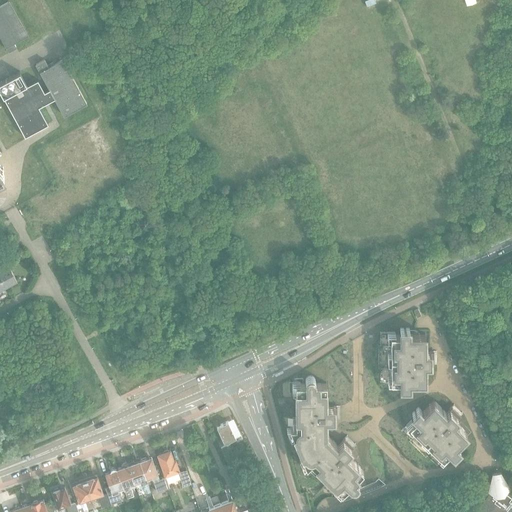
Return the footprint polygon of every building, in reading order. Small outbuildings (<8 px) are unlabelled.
[(18,11),(23,8),(18,0),(16,0),(13,2),(18,11)] [(22,40),(28,36),(9,1),(0,5),(0,34),(9,50),(24,42),(22,40)] [(19,71),(0,81),(0,90),(8,104),(25,136),(48,123),(38,106),(40,104),(54,97),(58,104),(64,114),(86,102),(62,58),(48,66),(44,58),(35,63),(39,72),(40,71),(49,88),(44,91),(37,79),(27,85),(19,71)] [(7,264),(0,267),(0,276),(5,286),(16,279),(7,264)] [(433,356),(433,352),(436,352),(436,351),(425,351),(425,347),(425,333),(409,334),(409,328),(400,328),(400,334),(395,334),(395,332),(387,332),(387,339),(390,339),(390,352),(387,352),(387,362),(390,362),(390,375),(387,375),(388,382),(395,382),(395,381),(400,381),(400,386),(409,386),(409,380),(425,380),(425,367),(425,363),(436,363),(436,362),(433,362),(433,356)] [(337,445),(326,434),(326,418),(340,418),(340,417),(336,417),(336,412),(336,406),(340,406),(326,406),(326,382),(315,382),(315,381),(315,379),(314,377),(312,376),(310,376),(308,376),(306,377),(305,379),(305,381),(305,382),(300,382),(292,382),(292,391),(295,391),(295,417),(292,417),(292,426),(290,426),(286,426),(286,427),(290,437),(293,436),(301,455),(299,456),(303,467),(306,464),(306,465),(308,463),(314,469),(316,467),(334,485),(332,488),(339,494),(345,488),(344,488),(348,484),(349,486),(351,487),(353,487),(355,487),(356,486),(357,484),(358,482),(357,480),(356,478),(355,477),(363,470),(346,453),(355,443),(353,445),(349,441),(345,438),(347,435),(337,445)] [(467,433),(457,423),(457,424),(454,421),(462,412),(460,414),(456,410),(452,407),(454,404),(445,412),(442,409),(443,409),(433,400),(422,411),(418,407),(411,413),(416,418),(412,421),(411,420),(406,425),(411,430),(413,428),(422,437),(420,439),(427,446),(429,444),(438,454),(436,456),(441,460),(447,455),(446,454),(449,451),(453,455),(460,448),(456,444),(467,433)] [(231,448),(228,441),(235,438),(237,441),(242,438),(240,435),(235,437),(228,421),(216,426),(224,443),(225,442),(226,444),(221,447),(223,452),(231,448)] [(170,450),(157,454),(165,476),(166,476),(168,482),(179,478),(181,481),(182,486),(191,483),(186,469),(177,472),(177,471),(179,470),(175,459),(173,460),(170,450)] [(151,456),(139,460),(146,479),(152,477),(157,475),(151,456)] [(139,460),(128,464),(135,483),(139,494),(150,490),(146,479),(139,460)] [(128,464),(117,468),(124,487),(135,483),(128,464)] [(110,485),(105,487),(110,503),(121,499),(118,489),(124,487),(117,468),(116,467),(114,466),(112,467),(111,469),(110,471),(105,473),(110,485)] [(511,511),(511,492),(508,489),(509,488),(500,474),(492,475),(489,491),(490,492),(474,511),(511,511)] [(157,475),(152,477),(153,480),(157,491),(167,487),(169,487),(169,486),(169,485),(168,482),(166,476),(165,476),(159,478),(157,475)] [(90,476),(84,478),(91,498),(97,496),(100,506),(109,503),(109,501),(107,496),(106,493),(103,494),(97,476),(93,477),(92,477),(90,477),(90,476)] [(76,483),(72,484),(79,502),(76,503),(78,511),(84,511),(88,510),(84,500),(91,498),(84,478),(78,480),(79,481),(76,482),(76,483)] [(169,487),(167,488),(170,496),(176,494),(173,486),(169,487)] [(55,499),(51,501),(54,509),(55,511),(54,511),(78,511),(76,503),(75,501),(70,502),(69,503),(64,487),(52,491),(55,499)] [(242,496),(232,500),(236,511),(239,511),(240,511),(248,511),(248,509),(247,508),(242,496)] [(43,498),(32,502),(35,511),(54,511),(55,511),(54,509),(51,501),(45,503),(43,498)] [(232,499),(221,503),(223,511),(236,511),(232,500),(232,499)] [(35,511),(32,502),(21,506),(22,511),(35,511)] [(207,508),(200,510),(200,511),(223,511),(221,503),(209,507),(207,508)]
